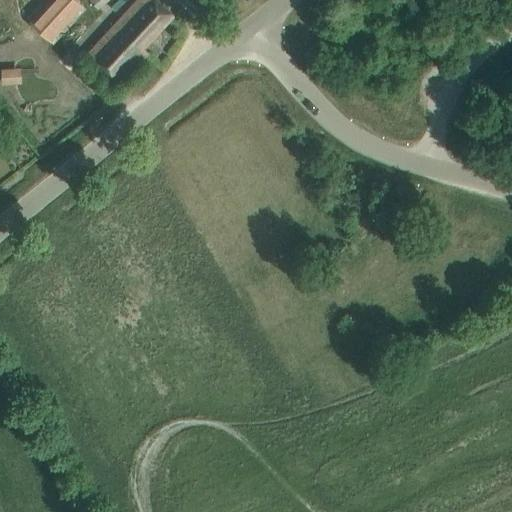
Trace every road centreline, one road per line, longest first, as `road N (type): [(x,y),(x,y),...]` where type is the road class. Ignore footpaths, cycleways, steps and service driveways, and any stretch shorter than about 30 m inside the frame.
road 1 (unclassified): [(0,228),(249,28)]
road 2 (unclassified): [(428,166),(362,142),(325,117),(249,28)]
road 3 (unclassified): [(428,166),(456,83),(481,50),(511,33)]
